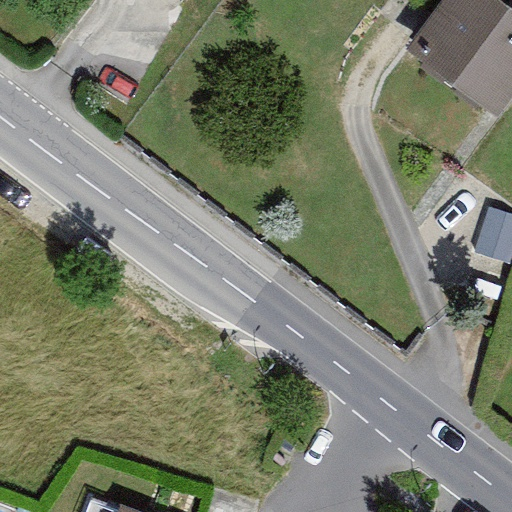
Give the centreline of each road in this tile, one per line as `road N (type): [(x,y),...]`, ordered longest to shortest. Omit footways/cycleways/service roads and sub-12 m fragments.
road 1 (tertiary): [(361,381),(0,114)]
road 2 (tertiary): [(511,498),(361,381)]
road 3 (residential): [(361,381),(294,511)]
